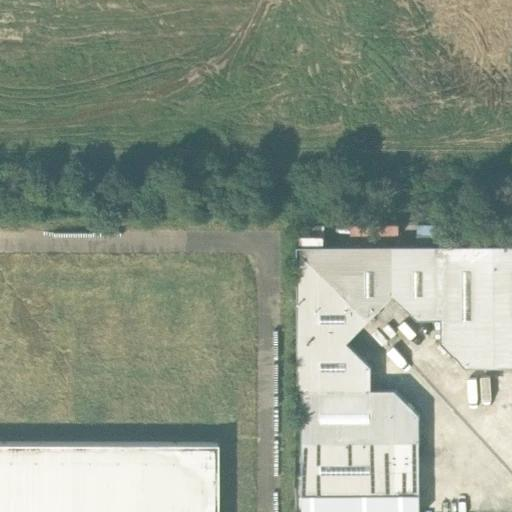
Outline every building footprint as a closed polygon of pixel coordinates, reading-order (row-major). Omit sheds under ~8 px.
[(494,366),(511,366),(511,244),(494,245),(494,366)] [(297,246),(370,318),(394,295),(393,245),(297,246)] [(418,319),(441,318),(441,245),(393,245),(394,295),(418,319)] [(466,366),(494,366),(494,245),(441,245),(441,318),(441,342),(466,366)] [(298,342),(347,342),(370,318),(297,246),(298,342)] [(298,390),(302,390),(371,389),(371,366),(347,342),(298,342),(298,390)] [(302,390),(302,442),(419,442),(419,414),(395,390),(371,390),(371,389),(302,390)] [(0,511),(215,511),(216,442),(0,441),(0,511)] [(302,493),(399,494),(419,494),(419,442),(302,442),(302,493)]
